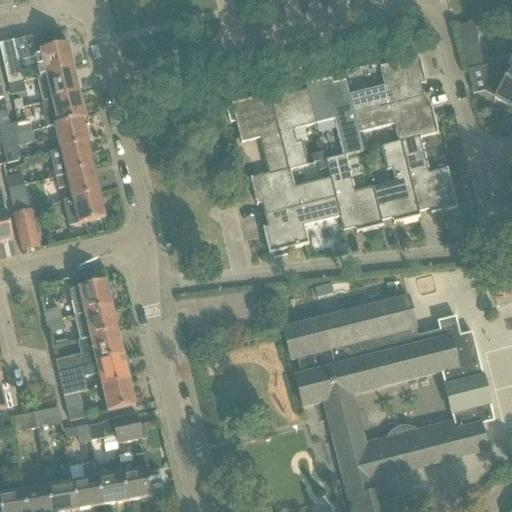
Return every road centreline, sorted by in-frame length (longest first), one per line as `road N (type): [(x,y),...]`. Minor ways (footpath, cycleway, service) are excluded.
road 1 (unclassified): [(147,284),(468,247),(494,226)]
road 2 (unclassified): [(473,157),(427,7),(405,3),(234,44)]
road 3 (residential): [(192,511),(147,284)]
road 4 (residential): [(140,238),(105,76)]
road 5 (residential): [(0,272),(140,238)]
road 6 (unclassified): [(234,44),(105,76)]
